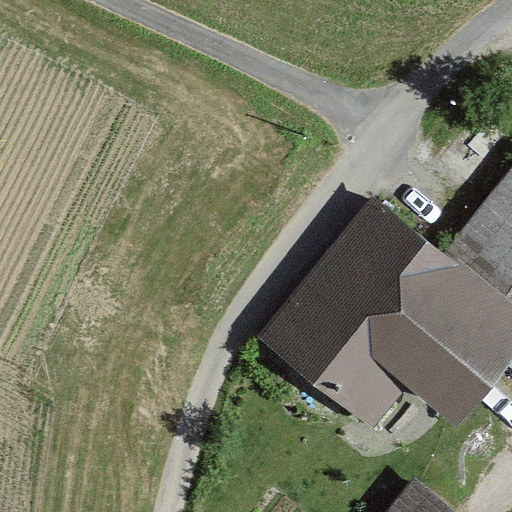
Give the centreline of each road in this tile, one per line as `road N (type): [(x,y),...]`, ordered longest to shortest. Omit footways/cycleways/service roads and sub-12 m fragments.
road 1 (residential): [(169,511),(195,418),(389,129)]
road 2 (unclassified): [(389,129),(511,17)]
